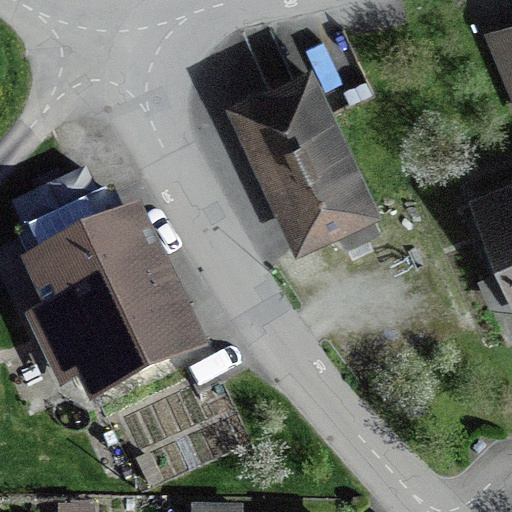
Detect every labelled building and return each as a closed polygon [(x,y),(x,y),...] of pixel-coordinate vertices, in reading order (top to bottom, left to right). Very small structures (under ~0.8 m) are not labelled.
[(511,32),(488,43),(511,93),(511,32)] [(373,204),(309,76),(231,115),(296,240),(338,220),(373,204)] [(511,190),(478,205),(511,282),(511,190)] [(373,204),(338,220),(350,247),(386,231),(373,204)] [(200,361),(135,223),(27,274),(48,318),(27,327),(59,397),(78,388),(89,412),(200,361)]
